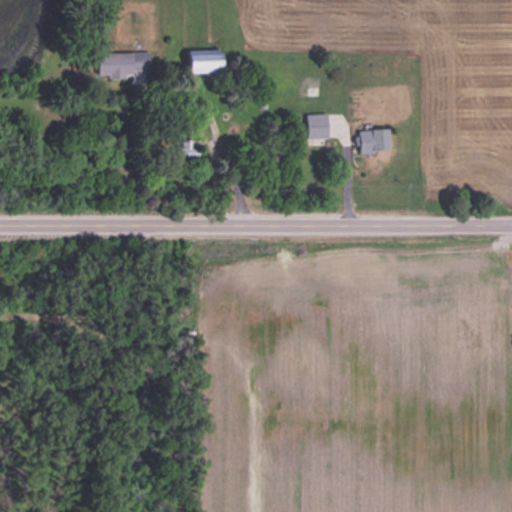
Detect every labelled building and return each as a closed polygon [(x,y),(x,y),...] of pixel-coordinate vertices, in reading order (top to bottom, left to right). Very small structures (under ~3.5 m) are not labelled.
[(187,74),(220,74),(220,52),(187,52),(187,74)] [(96,54),(96,77),(146,77),(146,54),(96,54)] [(306,141),(326,141),(326,116),(306,116),(306,141)] [(357,131),(357,153),(387,153),(387,131),(357,131)] [(178,161),(197,161),(197,142),(178,142),(178,161)]
